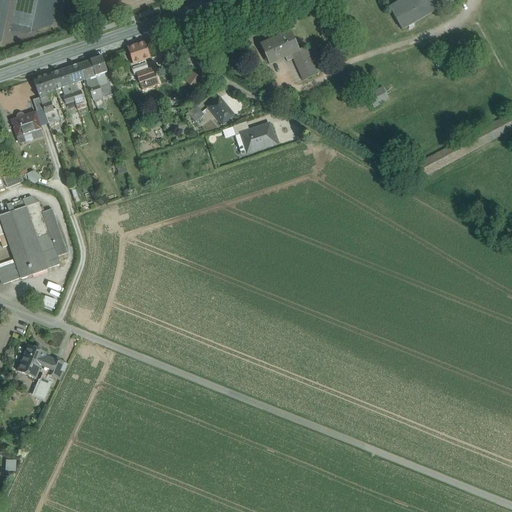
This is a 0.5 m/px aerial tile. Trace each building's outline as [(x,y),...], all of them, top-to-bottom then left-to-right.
[(454,0),(406,0),(390,9),(402,30),(454,1),(454,0)] [(306,48),(299,51),(291,32),(260,46),(269,65),(286,58),(287,63),(295,59),(299,67),(312,61),(306,48)] [(475,39),(439,58),(445,70),(481,51),(475,39)] [(145,43),(127,49),(133,65),(145,61),(150,59),(145,43)] [(102,57),(90,61),(96,77),(104,74),(107,73),(102,57)] [(90,61),(79,65),(85,81),(88,80),(96,77),(90,61)] [(145,61),(133,65),(136,74),(147,71),(145,66),(145,63),(145,61)] [(312,61),(299,67),(305,81),(318,75),(312,61)] [(77,66),(65,70),(70,86),(74,84),(82,82),(77,66)] [(147,71),(136,74),(142,90),(159,85),(153,68),(147,71)] [(65,70),(51,75),(56,90),(63,88),(70,86),(65,70)] [(188,83),(195,77),(191,72),(184,78),(188,83)] [(104,74),(96,77),(99,86),(107,83),(104,74)] [(51,75),(33,81),(39,97),(56,91),(56,90),(51,75)] [(96,77),(88,80),(91,89),(99,86),(96,77)] [(107,83),(99,86),(101,94),(111,91),(109,83),(107,83)] [(70,86),(63,88),(66,96),(72,94),(70,86)] [(91,89),(89,90),(92,97),(101,94),(99,86),(91,89)] [(383,87),(374,92),(381,104),(389,100),(383,87)] [(76,93),(72,94),(75,102),(83,99),(81,91),(76,93)] [(66,96),(63,97),(66,105),(75,102),(72,94),(66,96)] [(219,98),(208,107),(222,125),(233,116),(219,98)] [(40,99),(33,101),(37,113),(44,111),(40,99)] [(202,114),(196,107),(188,114),(195,123),(202,118),(200,116),(202,114)] [(37,113),(35,114),(39,126),(48,123),(44,111),(37,113)] [(35,113),(12,121),(17,138),(19,144),(43,136),(39,126),(35,114),(35,113)] [(511,113),(407,170),(414,183),(511,130),(511,113)] [(246,123),(233,128),(236,137),(243,135),(242,134),(249,132),(246,123)] [(249,132),(242,134),(243,135),(249,153),(275,144),(269,125),(249,132)] [(25,174),(30,183),(39,179),(34,169),(25,174)] [(23,182),(19,172),(3,178),(7,189),(23,182)] [(38,203),(31,197),(7,206),(10,213),(0,216),(0,219),(16,265),(21,279),(21,280),(48,271),(47,269),(60,265),(58,258),(68,254),(52,210),(42,214),(38,203)] [(13,261),(0,264),(0,280),(2,285),(21,279),(16,265),(14,265),(13,261)] [(36,345),(35,349),(28,346),(19,367),(29,371),(27,376),(36,380),(40,370),(48,373),(53,360),(46,357),(47,354),(40,351),(42,347),(36,345)] [(64,363),(54,359),(48,373),(47,375),(60,381),(64,373),(60,372),(64,363)] [(3,461),(3,471),(14,472),(14,461),(3,461)]
